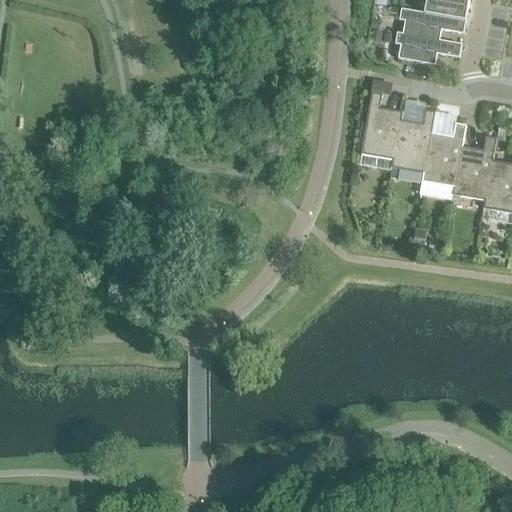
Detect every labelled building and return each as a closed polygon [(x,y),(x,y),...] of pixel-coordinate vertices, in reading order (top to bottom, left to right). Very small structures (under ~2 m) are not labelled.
[(373,0),(373,7),(385,8),(386,0),(373,0)] [(428,0),(425,16),(425,17),(465,24),(468,6),(462,5),(463,0),(467,0),(469,0),(428,0)] [(405,23),(403,37),(438,43),(440,32),(462,36),(463,36),(465,24),(425,17),(425,16),(423,15),(423,16),(401,12),(399,23),(400,23),(400,22),(405,23)] [(370,24),(369,31),(378,32),(379,25),(370,24)] [(369,32),(367,43),(380,45),(382,34),(369,32)] [(403,37),(396,35),(394,46),(395,47),(396,46),(401,47),(398,61),(398,60),(398,61),(434,68),(434,67),(436,56),(458,59),(457,60),(459,60),(461,47),(438,43),(403,37)] [(384,36),(382,44),(393,46),(395,38),(384,36)] [(385,161),(392,163),(393,163),(400,123),(402,115),(400,115),(378,111),(381,98),(382,97),(371,95),(369,107),(367,116),(360,157),(361,157),(362,156),(385,160),(385,161)] [(400,171),(423,175),(430,137),(431,137),(435,115),(424,113),(424,114),(425,114),(422,127),(400,123),(393,163),(392,163),(391,171),(400,172),(400,171)] [(431,185),(454,189),(461,151),(465,128),(455,126),(454,128),(455,128),(453,141),(431,137),(430,137),(423,175),(421,184),(431,186),(431,185)] [(498,129),(497,138),(504,140),(506,131),(498,129)] [(461,198),(483,202),(484,202),(491,164),(492,164),(496,142),(485,140),(485,141),(486,141),(483,155),(461,151),(454,189),(452,198),(461,199),(461,198)] [(484,202),(483,202),(482,211),(491,213),(491,212),(511,215),(511,167),(492,164),(491,164),(484,202)] [(414,232),(411,251),(423,253),(427,234),(414,232)]
